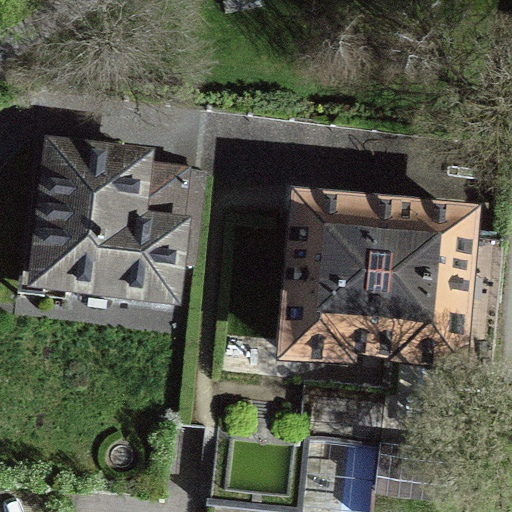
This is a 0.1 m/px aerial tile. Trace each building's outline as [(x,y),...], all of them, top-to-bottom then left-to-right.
[(123,147),(58,139),(39,283),(171,299),(175,265),(193,268),(204,177),(142,170),(142,164),(121,162),(123,147)] [(451,389),(490,392),(498,296),(462,293),(468,223),(301,208),(288,358),(346,363),(347,353),(453,365),(451,389)] [(346,445),(376,448),(379,422),(349,419),(346,445)] [(75,479),(74,490),(159,499),(160,488),(75,479)] [(216,495),(215,508),(249,511),(265,511),(266,500),(216,495)]
